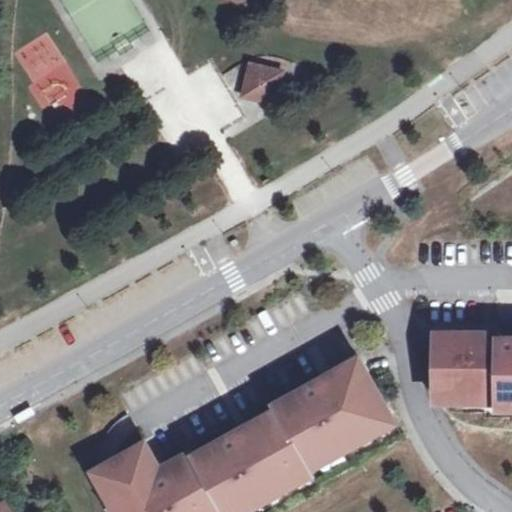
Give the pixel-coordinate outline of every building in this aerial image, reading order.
[(253,66),(246,97),(277,105),(284,73),(253,66)] [(511,406),(511,375),(511,341),(441,342),(440,362),(451,363),(450,395),(470,395),(470,399),(496,400),(497,406),(511,406)] [(284,482),(311,466),(315,464),(312,460),(349,439),(354,447),(371,437),(367,429),(394,414),(365,362),(326,383),(328,387),(322,390),(319,386),(278,409),(281,414),(244,435),(246,439),(240,443),(237,438),(199,460),(227,510),(227,511),(231,511),(267,492),(270,497),(287,488),(284,482)] [(32,410),(15,420),(20,427),(37,417),(32,410)] [(367,429),(371,437),(398,421),(394,414),(367,429)] [(284,482),(287,488),(318,470),(317,468),(354,447),(349,439),(312,460),(315,464),(311,466),(284,482)] [(222,511),(227,510),(199,460),(196,456),(165,473),(150,447),(122,462),(137,489),(115,501),(121,511),(222,511)] [(137,489),(122,462),(100,474),(115,501),(137,489)] [(222,511),(245,511),(270,497),(267,492),(231,511),(227,511),(227,510),(222,511)] [(14,511),(6,501),(0,505),(0,511),(14,511)]
